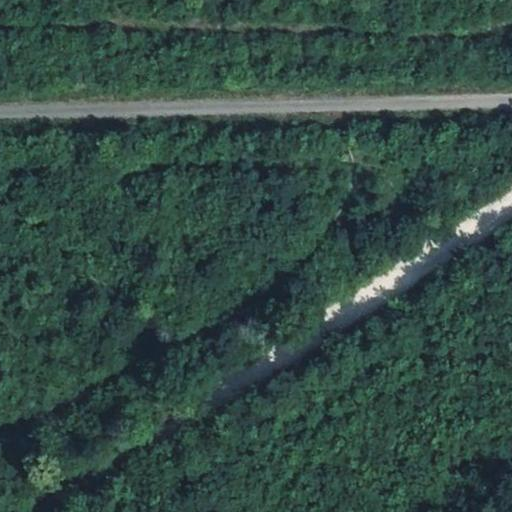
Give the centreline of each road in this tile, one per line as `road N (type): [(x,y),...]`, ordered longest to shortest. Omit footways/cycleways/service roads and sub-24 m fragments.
road 1 (track): [(3,511),(153,438),(343,321),(511,203)]
road 2 (track): [(511,101),(0,113)]
